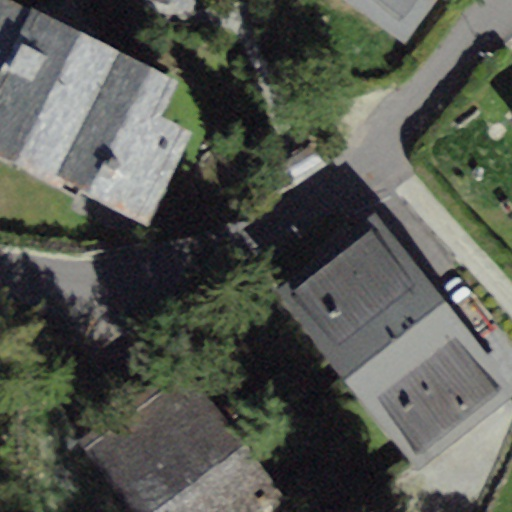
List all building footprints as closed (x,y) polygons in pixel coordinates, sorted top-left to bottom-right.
[(434,0),(342,0),(403,43),(434,0)] [(161,88),(0,16),(0,177),(127,239),(173,142),(141,129),(161,88)] [(511,112),(495,125),(511,148),(511,112)] [(507,394),(350,210),(253,292),(410,476),(507,394)] [(284,511),(179,367),(58,454),(100,511),(284,511)]
